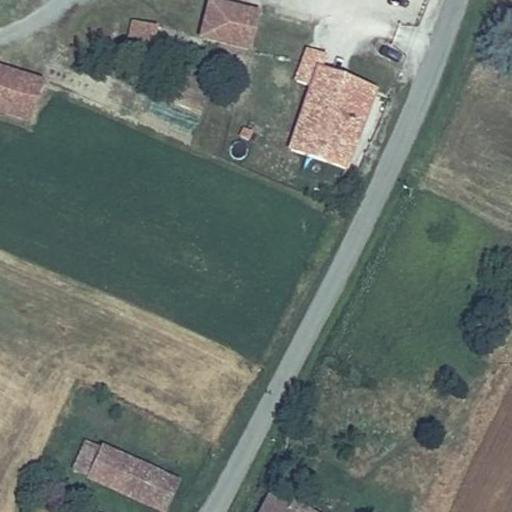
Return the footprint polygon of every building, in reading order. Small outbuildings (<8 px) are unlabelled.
[(256,17),(207,4),(199,40),(247,52),(256,17)] [(132,23),(128,45),(152,49),(156,28),(132,23)] [(308,89),(288,151),(350,171),(377,92),(322,71),(325,58),(305,50),(293,82),(308,89)] [(0,68),(0,118),(29,129),(45,84),(0,68)] [(251,133),(242,129),(237,137),(246,142),(251,133)] [(163,511),(176,485),(86,442),(73,469),(161,511),(163,511)]
